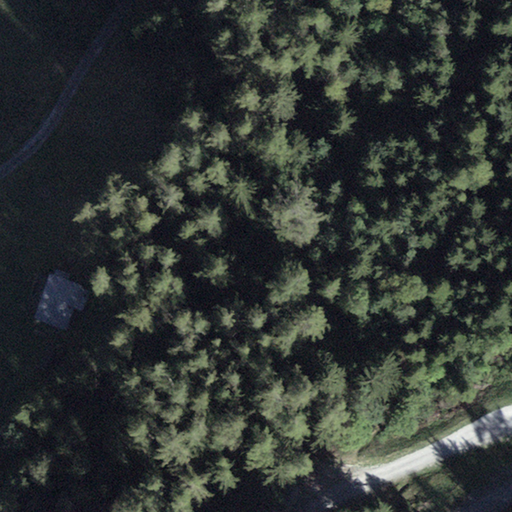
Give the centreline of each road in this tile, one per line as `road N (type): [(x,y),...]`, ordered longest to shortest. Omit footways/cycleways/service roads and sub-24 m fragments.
road 1 (track): [(315,511),(343,487),(511,415)]
road 2 (track): [(126,0),(36,142),(0,170)]
